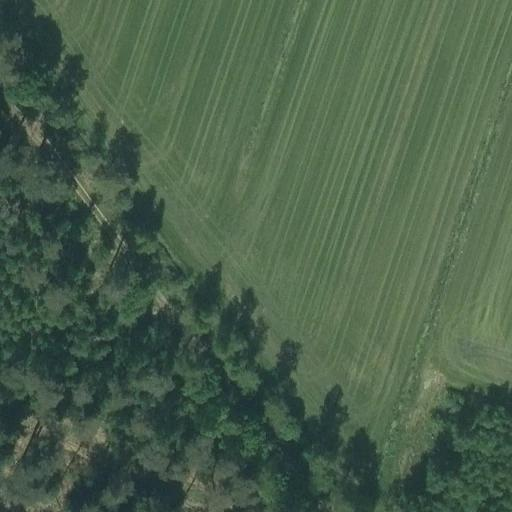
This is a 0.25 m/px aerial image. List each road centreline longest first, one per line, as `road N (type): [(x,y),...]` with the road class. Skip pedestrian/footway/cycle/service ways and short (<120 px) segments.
road 1 (track): [(315,511),(0,90)]
road 2 (track): [(382,511),(429,382)]
